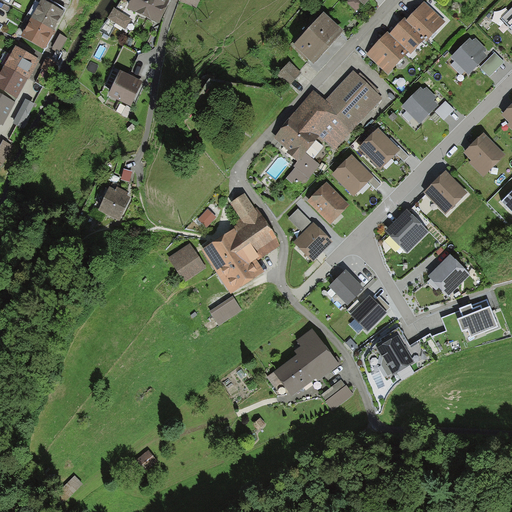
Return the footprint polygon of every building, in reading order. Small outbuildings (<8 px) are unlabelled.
[(164,0),(132,0),(129,9),(156,20),(164,0)] [(366,0),(346,0),(358,10),(366,0)] [(63,12),(42,1),(22,37),(43,49),(63,12)] [(386,31),(363,59),(387,78),(407,54),(411,57),(425,41),(429,44),(445,25),(423,7),(408,25),(403,21),(392,35),(386,31)] [(511,8),(502,19),(511,28),(511,8)] [(129,20),(114,10),(108,19),(122,29),(129,20)] [(343,32),(324,16),(295,48),(314,65),(343,32)] [(450,60),(467,77),(487,57),(483,53),(486,51),(476,40),(473,43),(470,40),(450,60)] [(6,67),(27,79),(37,61),(16,49),(6,67)] [(55,63),(45,59),(41,70),(50,74),(55,63)] [(299,75),(289,66),(277,79),(288,88),(299,75)] [(27,79),(6,67),(0,78),(0,89),(16,99),(27,79)] [(141,81),(118,72),(107,97),(130,107),(141,81)] [(325,105),(313,95),(274,140),(300,162),(286,178),(298,188),(317,165),(307,157),(320,142),(336,155),(383,99),(352,73),(325,105)] [(401,109),(418,126),(438,106),(434,102),(437,99),(427,89),(424,92),(421,89),(401,109)] [(16,104),(0,95),(0,123),(4,125),(16,104)] [(32,105),(26,102),(23,110),(29,113),(32,105)] [(510,122),(507,124),(511,128),(511,104),(502,114),(510,122)] [(381,164),(397,148),(379,131),(364,147),(381,164)] [(472,160),(470,162),(483,176),(505,155),(484,133),(465,151),(472,160)] [(0,165),(12,145),(2,140),(0,143),(0,165)] [(405,160),(411,155),(400,145),(395,150),(405,160)] [(354,190),(370,175),(353,158),(337,173),(354,190)] [(377,188),(383,183),(372,173),(367,178),(377,188)] [(443,176),(428,192),(439,203),(445,209),(461,194),(443,176)] [(325,185),(308,202),(331,225),(348,208),(325,185)] [(128,198),(109,189),(98,212),(118,221),(128,198)] [(511,191),(502,202),(511,211),(511,191)] [(245,197),(233,204),(246,225),(205,250),(231,290),(261,271),(253,260),(277,245),(261,219),(260,221),(245,197)] [(414,206),(410,211),(420,222),(425,217),(414,206)] [(298,209),(288,218),(304,234),(314,225),(298,209)] [(386,232),(407,253),(428,232),(407,210),(386,232)] [(300,240),(315,255),(330,240),(315,225),(300,240)] [(190,246),(171,258),(185,280),(204,268),(190,246)] [(471,275),(450,254),(427,276),(447,298),(471,275)] [(348,303),(362,289),(346,273),(332,286),(348,303)] [(240,310),(232,298),(211,313),(219,324),(240,310)] [(368,331),(385,313),(370,298),(353,316),(368,331)] [(499,327),(488,301),(442,318),(449,334),(463,329),(464,331),(466,331),(466,333),(470,331),(473,337),(499,327)] [(337,366),(312,330),(294,342),(301,352),(268,375),(275,385),(281,380),(293,397),(337,366)] [(412,364),(398,338),(375,351),(389,376),(412,364)] [(351,397),(339,382),(320,397),(331,412),(351,397)] [(259,421),(253,426),(257,431),(263,426),(259,421)] [(155,462),(146,452),(127,468),(135,478),(155,462)] [(43,468),(32,476),(44,490),(54,482),(43,468)] [(81,486),(72,477),(54,495),(63,504),(81,486)]
